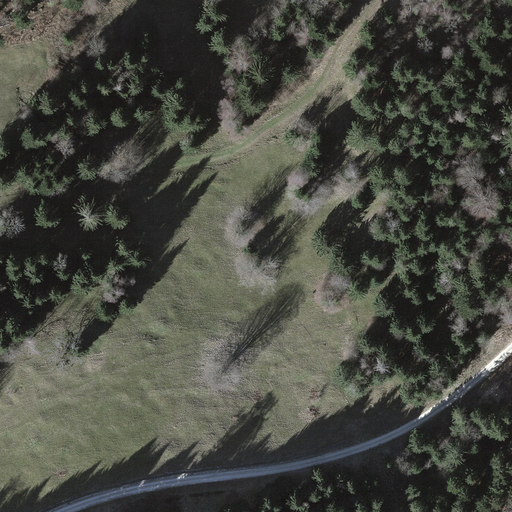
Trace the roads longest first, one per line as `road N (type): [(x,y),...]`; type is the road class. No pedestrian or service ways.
road 1 (track): [(70,511),(363,448),(416,423),(511,345)]
road 2 (track): [(381,0),(350,32),(307,101),(240,148),(0,204)]
